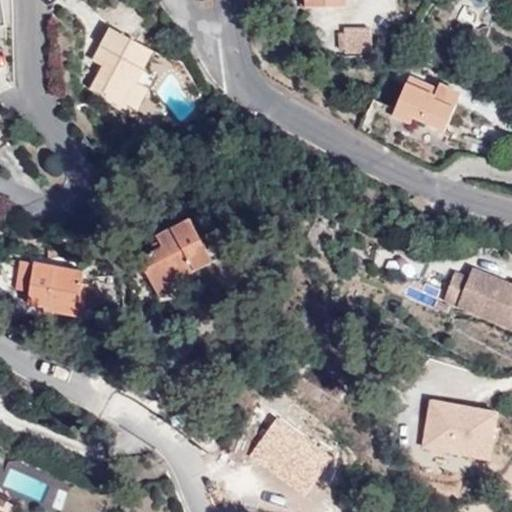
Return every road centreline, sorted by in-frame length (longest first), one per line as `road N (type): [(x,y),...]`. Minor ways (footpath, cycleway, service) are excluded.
road 1 (residential): [(511,212),(448,195),(246,91),(237,53)]
road 2 (residential): [(26,0),(33,79),(76,182),(75,203),(60,210),(0,187)]
road 3 (residential): [(0,345),(181,444),(211,511)]
